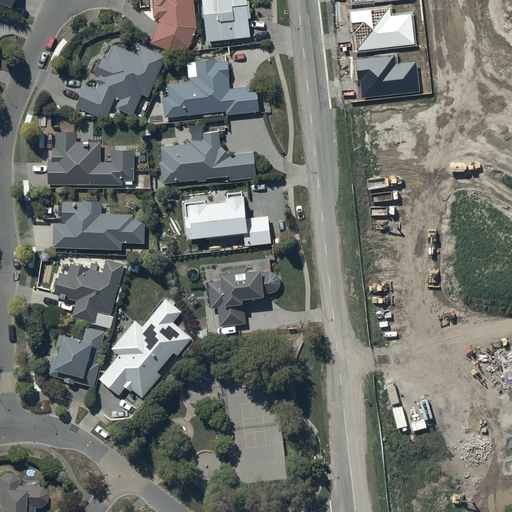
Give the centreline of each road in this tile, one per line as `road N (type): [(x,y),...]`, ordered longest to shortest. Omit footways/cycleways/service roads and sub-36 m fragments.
road 1 (residential): [(356,511),(298,0)]
road 2 (residential): [(11,428),(0,327),(8,249),(0,176)]
road 3 (residential): [(0,151),(46,23),(64,0)]
road 4 (residential): [(11,428),(76,437),(124,472)]
